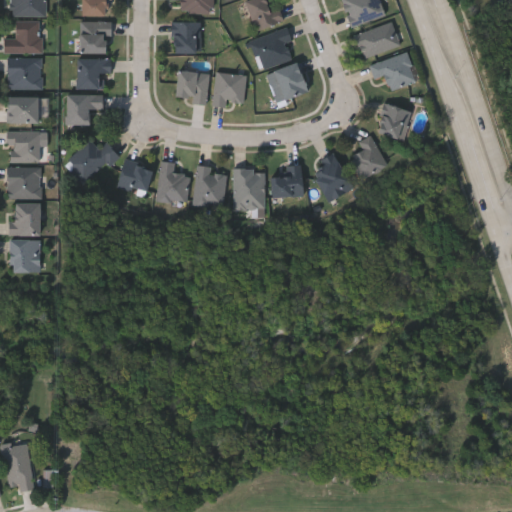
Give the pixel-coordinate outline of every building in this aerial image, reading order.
[(47,0),(47,17),(12,17),(12,0),(47,0)] [(83,16),(83,0),(106,0),(106,16),(83,16)] [(214,0),(214,14),(181,13),(181,1),(173,1),(173,0),(214,0)] [(245,5),(254,0),(274,0),(284,20),(259,33),(245,5)] [(353,28),(342,0),(381,0),(387,14),(353,28)] [(43,54),(5,54),(5,38),(16,38),(16,22),(43,22),(43,54)] [(81,22),(112,22),(112,38),(106,38),(106,54),(81,54),(81,22)] [(355,35),(393,22),(401,47),(363,59),(355,35)] [(172,23),(201,23),(201,54),(172,54),(172,23)] [(292,42),(288,43),(293,60),(260,69),(252,39),(288,29),(292,42)] [(386,77),(375,80),(370,65),(407,53),(417,83),(391,91),(386,77)] [(43,57),(43,90),(8,90),(8,57),(43,57)] [(78,90),(78,59),(111,59),(111,74),(106,74),(106,90),(78,90)] [(277,103),(268,74),(299,64),(308,93),(277,103)] [(207,104),(176,100),(179,71),(211,75),(207,104)] [(247,75),(244,107),(214,104),(217,73),(247,75)] [(90,110),(90,126),(66,125),(67,95),(104,95),(104,110),(90,110)] [(39,124),(8,124),(8,98),(39,98),(39,124)] [(411,110),(405,140),(377,135),(383,105),(411,110)] [(40,132),(40,162),(9,162),(9,132),(40,132)] [(360,181),(350,158),(364,152),(359,142),(373,136),(388,168),(360,181)] [(65,166),(90,139),(100,149),(106,143),(119,154),(88,187),(65,166)] [(322,160),(334,153),(354,189),(329,203),(313,174),(326,167),(322,160)] [(146,196),(118,188),(125,161),(153,169),(146,196)] [(160,203),(160,162),(175,162),(175,174),(190,174),(190,204),(160,203)] [(303,166),(304,197),(272,198),(271,178),(285,177),(285,166),(303,166)] [(8,168),(41,168),(41,199),(8,199),(8,168)] [(199,168),(228,172),(223,209),(194,205),(199,168)] [(235,210),(235,169),(266,169),(266,210),(235,210)] [(40,236),(11,236),(11,204),(40,204),(40,236)] [(40,274),(10,274),(10,241),(40,241),(40,274)] [(9,491),(2,445),(27,441),(33,488),(9,491)]
